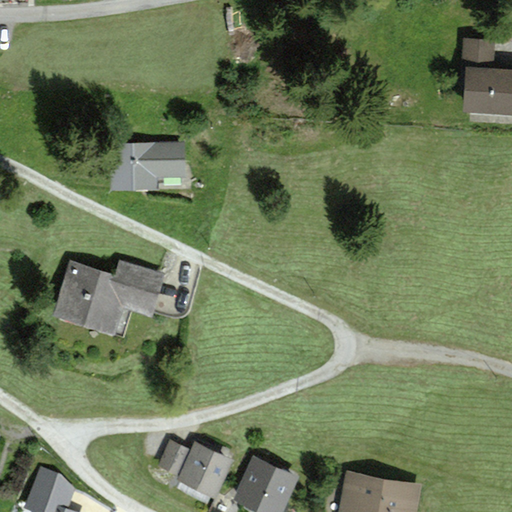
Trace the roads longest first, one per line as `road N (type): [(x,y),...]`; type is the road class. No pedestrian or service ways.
road 1 (unclassified): [(145,511),(99,487),(68,440),(249,407),(348,362),(352,333),(0,163)]
road 2 (unclassified): [(163,0),(79,14),(0,15)]
road 3 (track): [(511,367),(352,333)]
